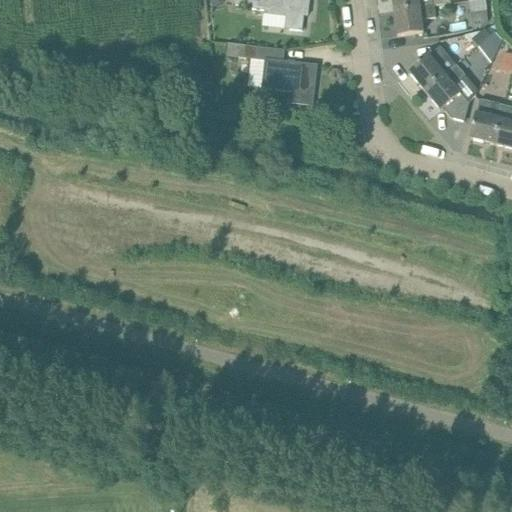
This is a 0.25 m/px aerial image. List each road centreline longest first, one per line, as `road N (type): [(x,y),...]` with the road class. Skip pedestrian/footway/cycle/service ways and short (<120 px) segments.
road 1 (unclassified): [(470,511),(0,386)]
road 2 (residential): [(511,188),(378,146),(354,0)]
